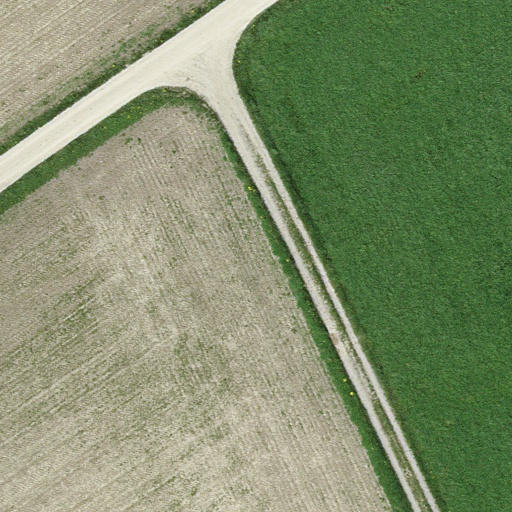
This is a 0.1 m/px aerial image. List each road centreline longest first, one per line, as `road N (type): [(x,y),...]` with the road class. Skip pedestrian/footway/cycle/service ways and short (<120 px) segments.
road 1 (track): [(419,511),(203,35)]
road 2 (track): [(0,180),(253,0)]
